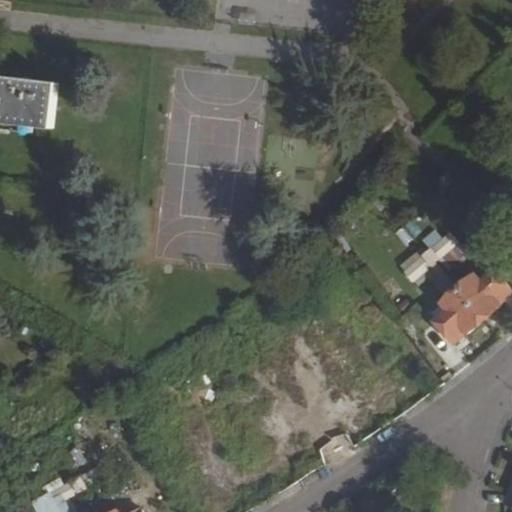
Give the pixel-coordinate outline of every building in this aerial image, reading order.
[(0,77),(0,123),(53,130),(58,84),(0,77)] [(447,237),(425,254),(433,263),(455,246),(447,237)] [(425,254),(401,273),(409,282),(433,263),(425,254)] [(456,291),(482,321),(498,308),(496,305),(509,295),(492,274),(479,285),(472,278),(456,291)] [(446,312),(433,322),(450,343),(463,332),(466,333),(482,321),(456,291),(439,304),(446,312)] [(102,465),(77,478),(82,489),(85,488),(107,475),(102,465)] [(85,488),(91,499),(114,488),(107,475),(85,488)] [(511,476),(506,492),(500,506),(511,509),(511,476)] [(50,490),(56,503),(82,489),(77,478),(75,477),(50,490)]
